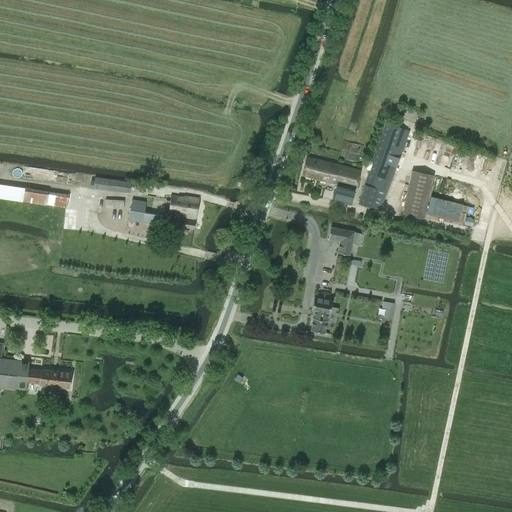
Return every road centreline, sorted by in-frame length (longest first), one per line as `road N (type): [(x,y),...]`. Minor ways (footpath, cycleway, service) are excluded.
road 1 (secondary): [(106,511),(217,341),(334,0)]
road 2 (track): [(498,198),(430,511)]
